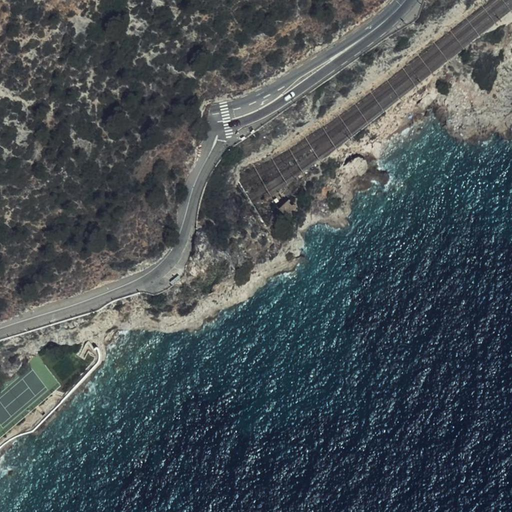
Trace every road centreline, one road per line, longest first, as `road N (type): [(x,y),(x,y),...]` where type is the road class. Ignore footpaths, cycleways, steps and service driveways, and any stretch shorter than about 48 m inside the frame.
road 1 (residential): [(0,329),(128,283),(168,259),(219,122)]
road 2 (secondary): [(219,122),(288,88),(404,0)]
road 3 (secondary): [(207,124),(103,124),(0,111)]
